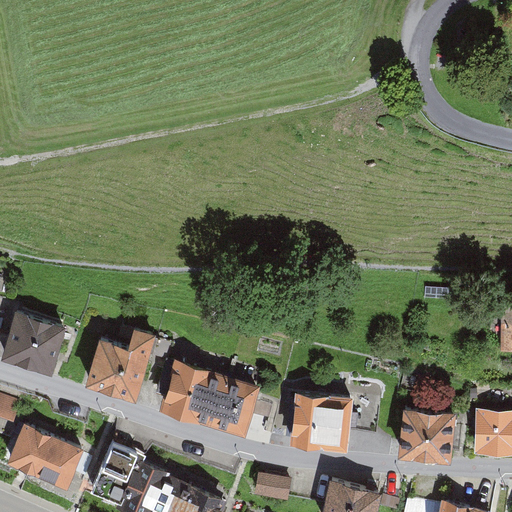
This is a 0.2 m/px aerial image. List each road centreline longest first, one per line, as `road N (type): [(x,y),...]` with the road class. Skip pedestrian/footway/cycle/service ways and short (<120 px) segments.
road 1 (residential): [(0,366),(161,423),(283,455),(511,467)]
road 2 (track): [(418,39),(366,89),(337,100),(0,161)]
road 3 (residential): [(448,0),(418,39),(420,88),(440,116),(511,139)]
